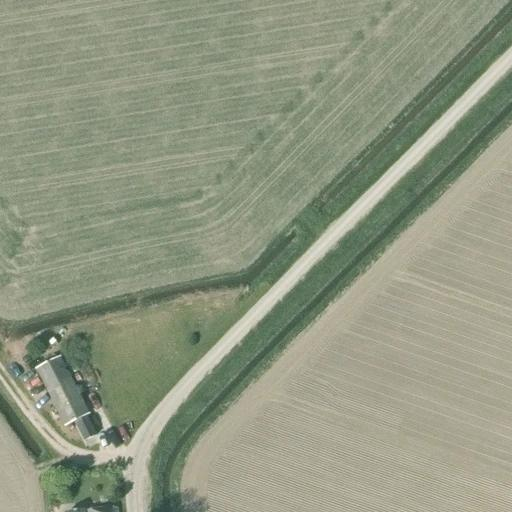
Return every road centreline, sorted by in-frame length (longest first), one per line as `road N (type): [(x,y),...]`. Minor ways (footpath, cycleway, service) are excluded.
road 1 (unclassified): [(133,511),(132,463),(145,430),(511,53)]
road 2 (track): [(132,463),(63,453),(0,373)]
